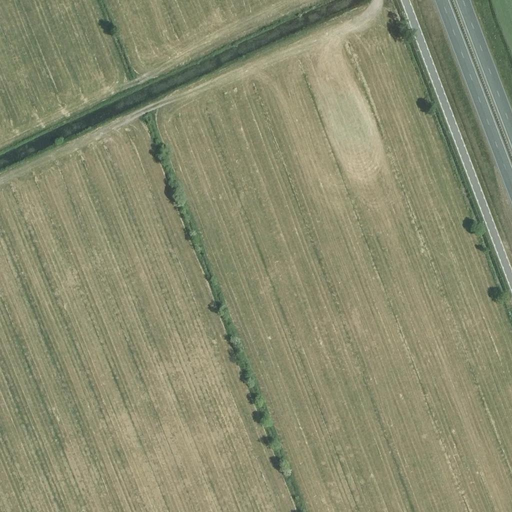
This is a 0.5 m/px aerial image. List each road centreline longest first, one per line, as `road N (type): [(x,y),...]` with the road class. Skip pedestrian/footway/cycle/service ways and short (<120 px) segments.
road 1 (unclassified): [(511,283),(404,0)]
road 2 (trunk): [(441,0),(511,186)]
road 3 (trunk): [(511,132),(461,0)]
